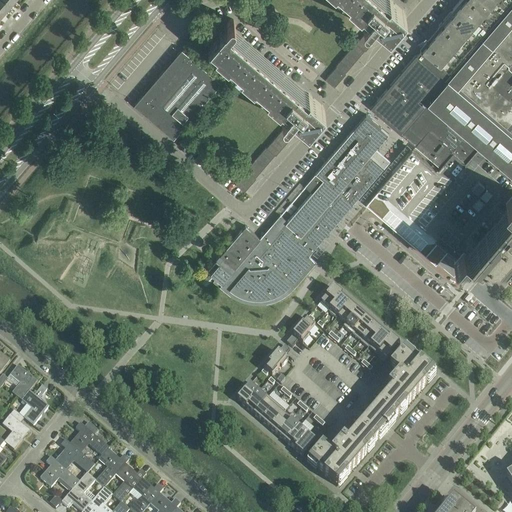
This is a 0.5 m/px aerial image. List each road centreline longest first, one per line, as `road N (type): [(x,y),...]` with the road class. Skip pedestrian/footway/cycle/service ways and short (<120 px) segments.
road 1 (residential): [(94,84),(249,208),(430,0)]
road 2 (unclassified): [(219,511),(81,394)]
road 3 (secondary): [(0,192),(94,84)]
road 4 (unclassified): [(434,473),(511,378)]
